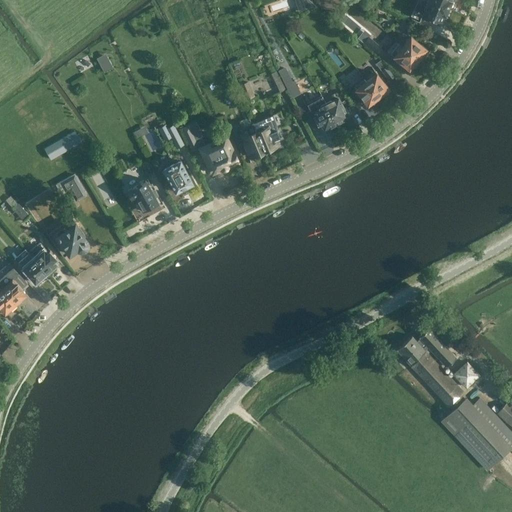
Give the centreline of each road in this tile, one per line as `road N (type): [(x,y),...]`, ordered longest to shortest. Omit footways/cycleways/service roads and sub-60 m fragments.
road 1 (tertiary): [(0,407),(44,333),(98,287),(401,125),(458,66),(490,0)]
road 2 (unclassified): [(165,511),(241,386),(280,358),(374,317),(511,239)]
road 3 (track): [(415,293),(511,394)]
